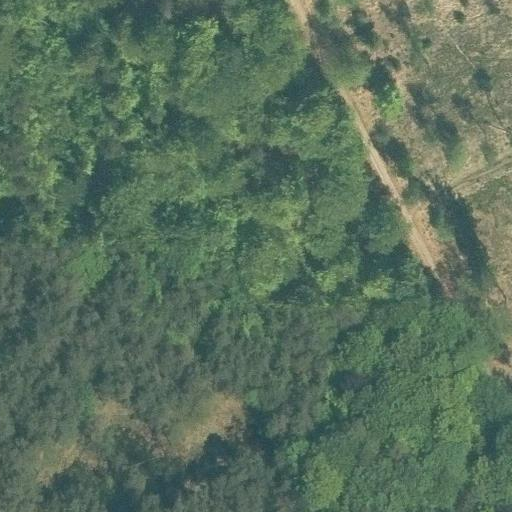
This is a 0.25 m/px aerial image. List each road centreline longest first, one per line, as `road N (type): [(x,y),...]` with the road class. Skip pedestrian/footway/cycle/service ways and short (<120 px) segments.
road 1 (track): [(298,0),(407,219)]
road 2 (track): [(511,423),(407,219)]
